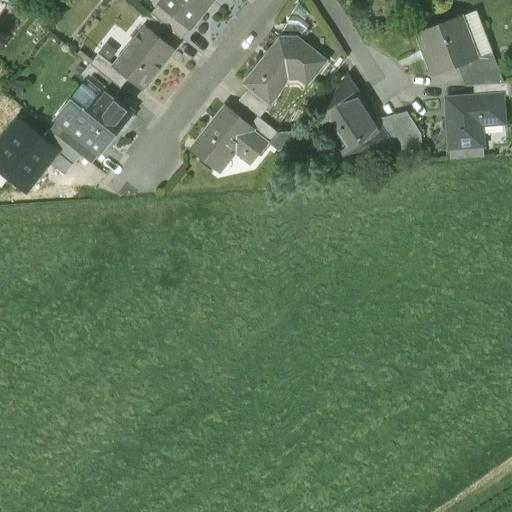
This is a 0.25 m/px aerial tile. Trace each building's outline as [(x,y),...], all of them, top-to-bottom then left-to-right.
[(0,0),(0,11),(8,0),(0,0)] [(172,0),(194,17),(207,0),(172,0)] [(118,53),(133,65),(147,76),(178,37),(149,14),(118,53)] [(459,16),(416,33),(432,75),(476,59),(459,16)] [(283,26),(247,70),(252,74),(273,91),(293,66),(311,80),(326,61),(283,26)] [(118,53),(103,41),(95,51),(104,58),(125,75),(133,65),(118,53)] [(125,75),(104,58),(96,68),(106,77),(107,76),(118,85),(126,75),(125,75)] [(273,91),(252,74),(242,86),(261,102),(263,103),(273,91)] [(106,77),(74,117),(103,140),(135,99),(118,85),(107,76),(106,77)] [(347,79),(316,118),(327,136),(333,132),(347,152),(389,142),(347,79)] [(511,83),(507,83),(507,81),(502,81),(502,82),(473,84),(473,86),(475,85),(476,96),(501,95),(501,96),(508,96),(508,97),(511,96),(511,83)] [(253,112),(230,93),(196,135),(220,154),(240,129),(247,134),(245,137),(257,147),(271,129),(252,113),(253,112)] [(476,96),(446,99),(449,148),(482,146),(480,121),(503,119),(501,96),(501,95),(476,96)] [(292,127),(262,104),(263,103),(261,102),(253,112),(252,113),(271,129),(283,139),(292,127)] [(52,129),(24,106),(0,135),(0,151),(31,177),(54,149),(63,138),(52,129)] [(85,140),(60,120),(52,129),(63,138),(54,149),(68,161),(85,140)]
